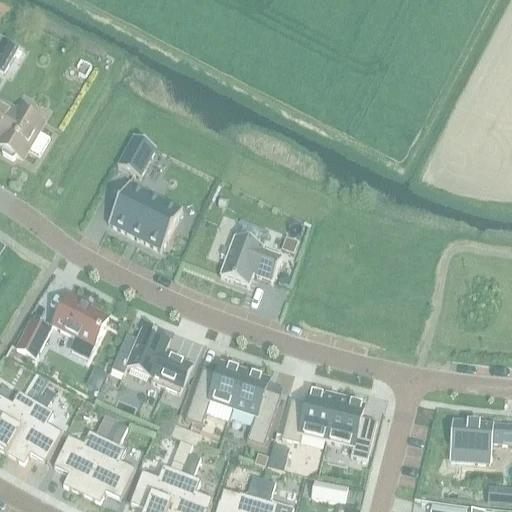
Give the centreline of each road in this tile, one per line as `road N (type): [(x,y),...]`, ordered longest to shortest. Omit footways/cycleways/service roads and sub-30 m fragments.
road 1 (residential): [(416,377),(290,345),(169,301),(62,245),(0,199)]
road 2 (residential): [(416,377),(379,511)]
